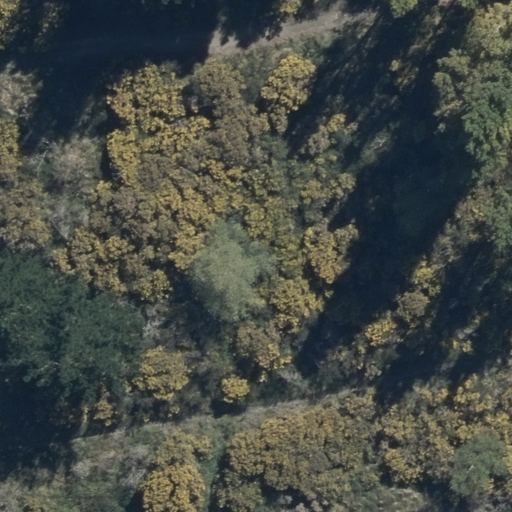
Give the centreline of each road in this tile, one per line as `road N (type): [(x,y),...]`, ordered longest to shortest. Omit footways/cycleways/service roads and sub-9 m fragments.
road 1 (track): [(0,420),(511,364)]
road 2 (track): [(0,37),(206,0)]
